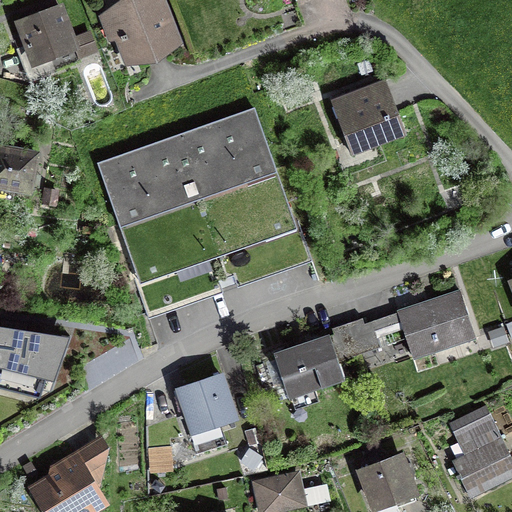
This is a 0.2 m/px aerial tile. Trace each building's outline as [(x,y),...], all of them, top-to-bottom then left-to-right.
[(176,42),(160,0),(143,0),(111,12),(128,60),(176,42)] [(20,59),(30,83),(57,73),(54,64),(76,56),(79,61),(99,53),(90,31),(74,37),(62,5),(13,24),(25,57),(20,59)] [(330,101),(351,160),(407,139),(385,81),(330,101)] [(256,109),(95,165),(149,320),(223,294),(219,282),(233,277),(237,289),(310,264),(256,109)] [(32,200),(40,156),(0,148),(0,199),(14,202),(15,197),(32,200)] [(59,191),(44,189),(41,206),(56,209),(59,191)] [(433,298),(397,309),(403,326),(413,356),(477,334),(460,290),(433,298)] [(364,321),(362,315),(333,325),(334,331),(330,332),(339,358),(380,344),(377,335),(403,326),(397,309),(364,321)] [(493,346),(509,340),(503,324),(487,330),(493,346)] [(12,328),(0,325),(0,378),(50,394),(70,337),(12,328)] [(289,394),(345,375),(339,358),(330,332),(303,341),(275,350),(289,394)] [(235,414),(222,376),(175,392),(180,408),(182,407),(190,430),(235,414)] [(451,457),(470,494),(511,472),(511,456),(485,403),(449,421),(464,451),(451,457)] [(244,429),(249,445),(260,442),(256,426),(244,429)] [(103,502),(98,493),(109,448),(103,438),(51,467),(49,478),(36,489),(49,511),(91,511),(91,510),(103,502)] [(173,469),(172,445),(148,447),(149,471),(173,469)] [(255,469),(263,454),(252,448),(243,463),(255,469)] [(401,511),(398,502),(415,495),(400,455),(363,469),(378,511),(401,511)] [(304,486),(300,468),(252,478),(258,511),(270,511),(308,504),(307,503),(330,498),(327,481),(304,486)] [(228,496),(226,486),(216,488),(218,498),(228,496)]
